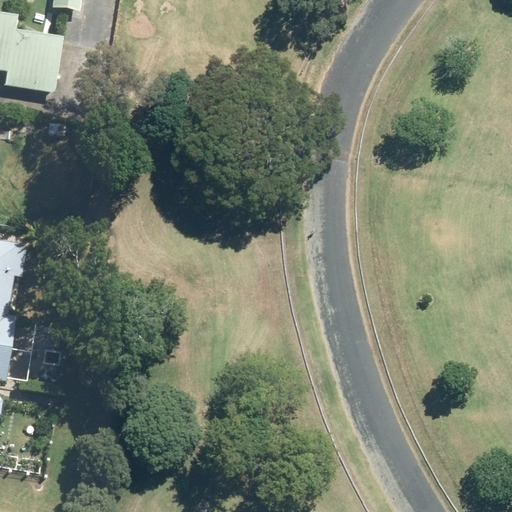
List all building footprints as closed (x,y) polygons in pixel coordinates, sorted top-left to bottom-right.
[(50,0),(50,5),(80,9),(81,0),(50,0)] [(0,69),(6,70),(13,27),(15,13),(0,10),(0,69)] [(13,27),(6,70),(4,83),(53,90),(62,34),(13,27)] [(48,120),(48,133),(62,135),(64,122),(48,120)] [(0,411),(0,412),(2,399),(0,397),(0,377),(4,378),(13,314),(6,313),(16,241),(0,238),(0,411)]
